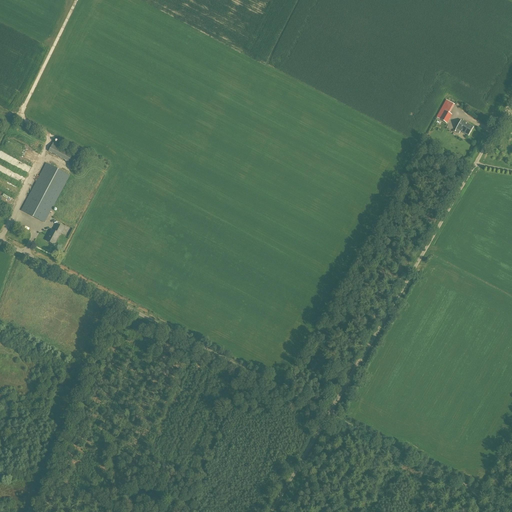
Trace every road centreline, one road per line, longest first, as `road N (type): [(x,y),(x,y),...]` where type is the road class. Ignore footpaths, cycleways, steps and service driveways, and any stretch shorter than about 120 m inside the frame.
road 1 (unclassified): [(329,413),(0,239)]
road 2 (unclassified): [(329,413),(511,98)]
road 3 (unclassified): [(511,509),(329,413)]
